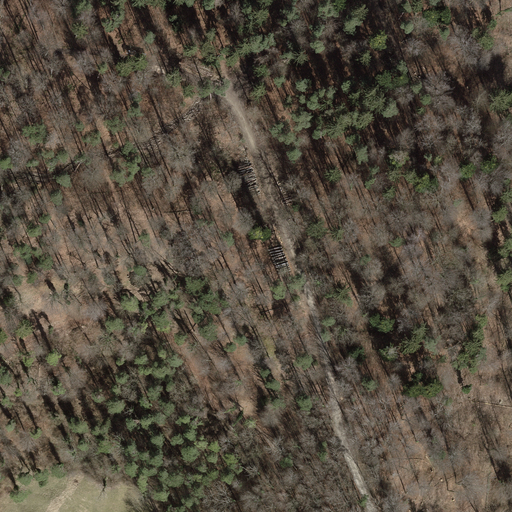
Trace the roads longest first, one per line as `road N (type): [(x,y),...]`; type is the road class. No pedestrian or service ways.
road 1 (track): [(372,511),(247,127),(223,94),(155,65)]
road 2 (track): [(0,360),(35,336),(96,314),(157,325),(184,346),(220,407),(269,432),(287,511)]
